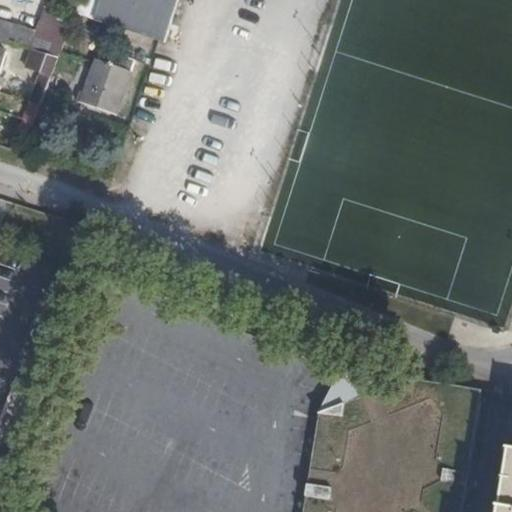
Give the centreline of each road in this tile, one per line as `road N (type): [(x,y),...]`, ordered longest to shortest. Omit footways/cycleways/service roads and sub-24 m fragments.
road 1 (unknown): [(148,180),(206,179),(256,131),(308,0)]
road 2 (unknown): [(148,180),(207,0)]
